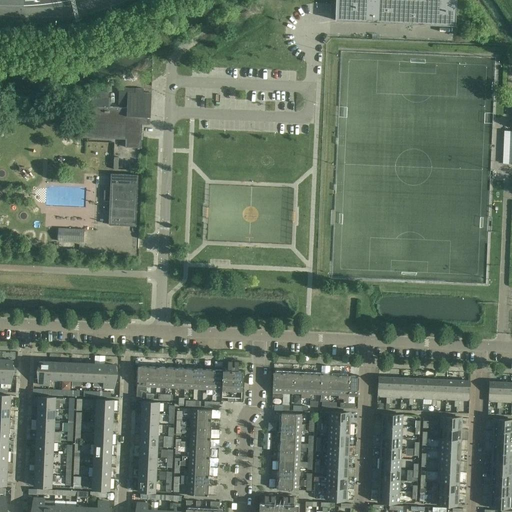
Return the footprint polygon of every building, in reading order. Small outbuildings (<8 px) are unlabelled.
[(335,0),(335,15),(335,21),(342,21),(447,26),(447,25),(455,26),(455,20),(456,0),(335,0)] [(141,132),(142,124),(143,116),(150,117),(151,93),(144,93),(144,89),(136,88),(119,88),(118,105),(127,105),(126,107),(110,107),(110,97),(108,97),(108,88),(89,88),(89,97),(80,97),(79,121),(78,137),(125,139),(125,147),(141,148),(141,139),(142,139),(142,133),(141,132)] [(108,225),(135,226),(137,191),(138,175),(110,174),(109,191),(103,191),(103,200),(109,200),(108,225)] [(82,243),(83,230),(58,229),(58,241),(82,243)] [(11,360),(1,360),(0,382),(10,383),(11,369),(12,369),(13,369),(11,360)] [(39,384),(48,385),(49,362),(40,361),(37,370),(38,370),(39,370),(39,384)] [(233,362),(230,362),(225,361),(225,362),(227,362),(227,370),(222,370),(221,389),(221,397),(228,397),(228,401),(231,402),(233,362)] [(60,362),(49,362),(48,385),(49,378),(60,379),(60,362)] [(60,379),(71,379),(71,363),(60,362),(60,379)] [(240,362),(238,362),(233,362),(231,402),(235,402),(235,398),(241,398),(242,371),(238,370),(238,363),(240,363),(240,362)] [(71,379),(82,380),(82,363),(71,363),(71,379)] [(82,380),(93,380),(94,364),(82,363),(82,380)] [(105,364),(94,364),(93,380),(103,381),(103,387),(104,387),(105,364)] [(114,365),(105,364),(104,387),(113,388),(114,373),(115,373),(115,374),(116,373),(114,365)] [(136,393),(137,393),(145,394),(146,394),(146,391),(146,386),(147,366),(142,366),(137,366),(137,386),(136,390),(136,393)] [(147,366),(146,386),(156,386),(157,367),(147,366)] [(157,367),(156,386),(165,386),(166,367),(161,367),(157,367)] [(175,368),(166,367),(165,386),(174,387),(175,368)] [(174,387),(184,387),(185,368),(175,368),(174,387)] [(194,368),(185,368),(184,387),(193,388),(194,368)] [(203,369),(194,368),(193,388),(203,388),(203,369)] [(213,369),(203,369),(203,388),(212,388),(213,369)] [(217,369),(213,369),(212,388),(221,389),(222,370),(217,369)] [(273,372),(272,391),(272,397),(282,397),(282,392),(283,372),(273,372)] [(292,373),(283,372),(282,392),(291,392),(292,373)] [(302,373),(292,373),(291,392),(301,392),(302,373)] [(311,374),(302,373),(301,392),(301,398),(310,398),(310,393),(311,374)] [(321,374),(311,374),(310,393),(320,393),(321,374)] [(321,374),(320,393),(321,393),(321,399),(328,399),(328,394),(329,394),(330,375),(321,374)] [(339,375),(330,375),(329,394),(339,394),(339,375)] [(339,394),(338,399),(343,400),(343,403),(340,403),(340,408),(347,408),(347,403),(348,397),(349,375),(344,375),(339,375),(339,394)] [(349,375),(348,397),(358,397),(359,376),(354,376),(349,375)] [(388,397),(389,377),(378,377),(377,397),(386,397),(386,401),(390,401),(390,397),(388,397)] [(400,398),(400,378),(389,377),(388,397),(390,397),(400,398)] [(411,398),(412,378),(400,378),(400,398),(409,398),(409,402),(413,402),(413,398),(411,398)] [(422,399),(423,379),(418,378),(412,378),(411,398),(413,398),(422,399)] [(434,399),(435,379),(430,379),(423,379),(422,399),(432,399),(431,403),(436,403),(436,399),(434,399)] [(445,400),(446,380),(435,379),(434,399),(436,399),(445,400)] [(456,400),(457,380),(446,380),(445,400),(446,400),(454,400),(454,404),(458,404),(459,400),(456,400)] [(470,381),(457,380),(456,400),(459,400),(469,401),(470,381)] [(499,402),(500,382),(489,381),(488,402),(497,402),(497,405),(501,406),(501,402),(499,402)] [(510,403),(511,382),(509,382),(500,382),(499,402),(501,402),(510,403)] [(0,406),(9,407),(9,395),(0,394),(0,406)] [(38,397),(38,408),(54,409),(54,397),(38,397)] [(112,411),(113,400),(96,399),(96,411),(112,411)] [(142,401),(141,413),(158,413),(158,402),(142,401)] [(0,406),(0,417),(8,418),(9,407),(0,406)] [(38,408),(37,419),(53,420),(54,409),(38,408)] [(211,420),(211,410),(187,409),(192,409),(192,419),(211,420)] [(96,411),(95,422),(112,423),(112,411),(96,411)] [(329,423),(349,424),(349,413),(330,412),(329,423)] [(141,413),(141,424),(157,425),(158,413),(141,413)] [(305,414),(281,413),(281,423),(300,424),(301,414),(305,415),(305,414)] [(382,425),(401,426),(401,415),(382,414),(382,425)] [(0,417),(0,428),(8,429),(8,418),(0,417)] [(461,418),(441,417),(441,428),(460,429),(461,418)] [(37,419),(37,430),(53,431),(53,420),(37,419)] [(211,420),(192,419),(191,429),(210,429),(211,420)] [(493,431),(511,431),(511,420),(494,419),(493,429),(493,431)] [(95,422),(95,433),(111,434),(112,423),(95,422)] [(300,424),(281,423),(280,432),(300,433),(300,424)] [(349,424),(329,423),(329,434),(348,435),(349,424)] [(141,424),(140,435),(157,436),(157,425),(141,424)] [(401,426),(382,425),(381,436),(400,437),(401,426)] [(440,439),(460,440),(460,429),(441,428),(440,439)] [(191,438),(210,439),(210,429),(191,429),(186,429),(186,437),(191,437),(191,438)] [(37,430),(36,441),(52,442),(53,431),(37,430)] [(493,442),(511,442),(511,431),(493,431),(493,442)] [(300,433),(280,432),(280,442),(299,443),(300,433)] [(111,445),(111,434),(95,433),(94,444),(111,445)] [(348,435),(329,434),(328,445),(348,445),(348,435)] [(140,435),(140,446),(156,447),(157,436),(140,435)] [(400,437),(381,436),(381,447),(400,448),(400,437)] [(191,447),(210,448),(210,439),(191,438),(191,447)] [(440,450),(459,451),(460,440),(440,439),(440,450)] [(52,453),(52,442),(36,441),(36,452),(52,453)] [(299,443),(280,442),(280,451),(299,452),(299,443)] [(492,453),(511,453),(511,444),(511,442),(493,442),(492,450),(492,453)] [(94,444),(94,455),(110,456),(111,445),(94,444)] [(348,445),(328,445),(328,455),(347,456),(348,445)] [(140,446),(139,457),(156,458),(156,447),(140,446)] [(190,457),(209,458),(210,448),(191,447),(190,457)] [(400,448),(381,447),(380,458),(399,459),(400,448)] [(439,461),(459,462),(459,451),(440,450),(439,461)] [(299,452),(280,451),(279,461),(298,461),(299,452)] [(36,452),(35,464),(51,464),(52,453),(36,452)] [(492,463),(511,464),(511,453),(492,453),(492,463)] [(94,455),(93,466),(110,467),(110,456),(94,455)] [(347,456),(328,455),(327,466),(347,467),(347,456)] [(179,461),(179,466),(190,466),(209,467),(209,458),(190,457),(182,456),(182,461),(179,461)] [(139,457),(139,468),(155,469),(156,458),(139,457)] [(399,459),(380,458),(380,469),(399,470),(399,459)] [(298,461),(279,461),(279,470),(298,471),(298,461)] [(439,472),(458,473),(459,462),(439,461),(439,472)] [(491,474),(511,475),(511,464),(492,463),(491,474)] [(35,464),(35,475),(51,475),(51,464),(35,464)] [(93,466),(93,477),(109,478),(110,467),(93,466)] [(190,466),(189,476),(208,476),(209,467),(190,466)] [(347,467),(327,466),(327,477),(346,478),(347,467)] [(155,480),(155,469),(139,468),(138,479),(155,480)] [(399,470),(380,469),(379,480),(398,480),(399,470)] [(298,471),(279,470),(278,479),(298,480),(298,471)] [(162,481),(166,481),(171,481),(171,472),(167,472),(166,474),(162,474),(162,481)] [(438,483),(458,484),(458,473),(439,472),(438,483)] [(491,485),(510,486),(511,475),(491,474),(491,485)] [(35,475),(34,486),(50,487),(51,475),(35,475)] [(189,485),(208,486),(208,476),(189,476),(189,485)] [(109,490),(109,478),(93,477),(92,489),(109,490)] [(346,478),(327,477),(326,488),(346,489),(346,478)] [(138,479),(138,491),(154,492),(155,480),(138,479)] [(278,479),(278,489),(302,490),(297,490),(298,480),(278,479)] [(398,480),(379,480),(379,490),(398,491),(398,480)] [(438,493),(457,494),(457,492),(458,484),(438,483),(438,493)] [(208,486),(189,485),(188,494),(183,494),(183,495),(208,496),(208,486)] [(490,496),(510,497),(510,486),(491,485),(490,494),(490,496)] [(346,489),(326,488),(326,499),(345,500),(346,489)] [(398,491),(379,490),(378,502),(397,503),(398,491)] [(437,505),(457,505),(457,496),(457,494),(438,493),(437,505)] [(268,496),(262,496),(264,496),(264,504),(259,504),(258,511),(268,511),(269,501),(268,501),(268,496)] [(277,497),(271,496),(270,496),(270,501),(269,501),(268,511),(278,511),(279,505),(274,505),(275,497),(277,497)] [(510,497),(490,496),(490,507),(509,508),(510,497)] [(287,497),(285,497),(281,497),(283,497),(283,505),(279,505),(278,511),(287,511),(288,502),(287,502),(287,497)] [(293,497),(290,497),(289,497),(289,502),(288,502),(287,511),(297,511),(298,506),(293,506),(293,503),(298,503),(298,498),(293,498),(293,497)] [(42,511),(43,499),(33,498),(32,511),(42,511)] [(42,511),(53,511),(54,506),(43,505),(43,499),(42,511)] [(54,506),(53,511),(64,511),(65,506),(65,501),(54,501),(54,506)] [(86,511),(98,511),(99,501),(98,501),(98,508),(87,507),(86,511)] [(99,501),(98,511),(107,511),(108,502),(99,501)] [(146,511),(147,504),(137,503),(136,511),(146,511)]
